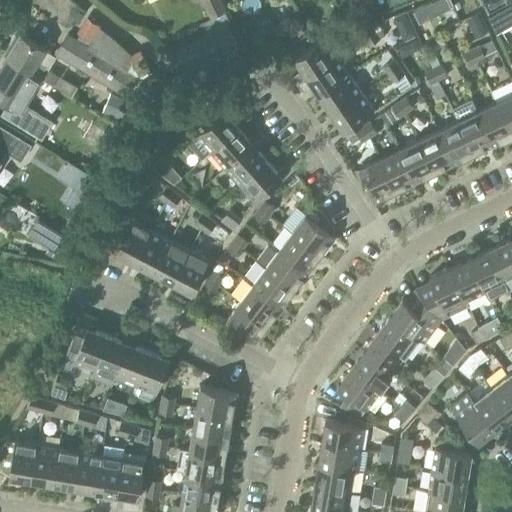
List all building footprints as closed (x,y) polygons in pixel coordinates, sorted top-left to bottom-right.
[(202,0),(211,18),(227,10),(221,0),(202,0)] [(435,0),(431,2),(437,14),(452,7),(447,0),(435,0)] [(497,33),(511,24),(511,4),(489,17),(497,33)] [(406,12),(393,18),(400,31),(412,25),(406,12)] [(91,39),(100,24),(88,17),(79,31),(91,39)] [(185,65),(235,41),(236,40),(227,21),(176,46),(185,65)] [(476,38),(487,33),(482,21),(471,27),(476,38)] [(360,30),(365,37),(376,30),(370,22),(360,30)] [(380,37),(376,30),(365,37),(370,44),(380,37)] [(126,94),(137,75),(68,31),(55,52),(126,94)] [(13,46),(7,56),(42,77),(41,77),(54,85),(60,75),(46,66),(47,65),(38,59),(45,47),(21,33),(20,34),(16,34),(11,43),(13,46)] [(297,83),(298,83),(338,55),(325,36),(307,49),(304,45),(292,53),(302,68),(292,75),(297,83)] [(398,47),(402,56),(412,52),(407,42),(398,47)] [(480,44),(472,48),(478,60),(486,56),(480,44)] [(464,52),(470,63),(478,60),(472,48),(464,52)] [(312,82),(320,94),(350,73),(338,55),(298,83),(297,83),(302,89),(312,82)] [(0,97),(13,106),(7,116),(42,137),(52,121),(25,104),(41,77),(42,77),(7,56),(3,62),(0,67),(0,97)] [(394,58),(384,65),(389,73),(400,66),(394,58)] [(441,63),(433,67),(439,78),(447,74),(441,63)] [(404,73),(400,66),(389,73),(394,80),(404,73)] [(425,70),(431,82),(439,78),(433,67),(425,70)] [(362,91),(350,73),(320,94),(332,111),(362,91)] [(439,78),(431,82),(433,85),(432,85),(437,96),(446,93),(439,78)] [(375,109),(362,91),(332,111),(344,130),(375,109)] [(511,93),(497,100),(511,131),(511,93)] [(407,95),(399,100),(407,110),(414,106),(407,95)] [(474,152),(494,143),(478,110),(477,110),(472,98),(452,107),(458,119),(474,152)] [(392,105),(399,116),(407,110),(399,100),(392,105)] [(478,110),(494,143),(511,134),(511,131),(497,100),(478,110)] [(128,105),(118,101),(113,112),(125,117),(128,105)] [(202,158),(212,150),(211,149),(239,125),(230,115),(237,108),(232,102),(210,121),(207,117),(196,127),(199,130),(197,133),(187,142),(202,158)] [(439,128),(455,162),(474,152),(458,119),(439,128)] [(371,120),(363,125),(371,135),(378,130),(371,120)] [(0,159),(6,149),(21,159),(30,144),(0,125),(0,159)] [(239,125),(211,149),(212,150),(226,166),(261,135),(256,130),(249,136),(239,125)] [(363,140),(371,135),(363,125),(356,130),(363,140)] [(435,171),(455,162),(439,128),(419,137),(435,171)] [(226,166),(240,181),(267,157),(259,147),(266,141),(261,135),(226,166)] [(400,147),(415,180),(435,171),(419,137),(400,147)] [(396,189),(415,180),(400,147),(381,156),(396,189)] [(366,179),(376,199),(396,189),(381,156),(355,168),(362,181),(366,179)] [(277,168),(267,157),(240,181),(255,199),(290,168),(285,162),(277,168)] [(182,176),(177,171),(169,178),(174,183),(182,176)] [(167,200),(174,190),(167,184),(159,195),(167,200)] [(174,190),(167,200),(174,205),(181,195),(174,190)] [(218,200),(212,194),(204,201),(210,208),(218,200)] [(265,199),(259,207),(269,214),(275,207),(265,199)] [(259,207),(254,213),(264,221),(269,214),(259,207)] [(209,215),(202,211),(195,221),(201,226),(209,215)] [(306,212),(292,231),(322,253),(335,234),(306,212)] [(217,221),(209,215),(201,226),(209,232),(217,221)] [(134,260),(152,228),(132,217),(122,237),(117,235),(111,248),(134,260)] [(134,260),(154,270),(171,238),(152,228),(134,260)] [(71,238),(59,231),(47,250),(59,257),(71,238)] [(292,231),(279,248),(309,270),(322,253),(292,231)] [(238,233),(232,240),(243,247),(248,240),(238,233)] [(511,242),(509,237),(489,247),(505,280),(511,276),(511,242)] [(154,270),(172,280),(190,248),(171,238),(154,270)] [(232,240),(227,247),(237,255),(243,247),(232,240)] [(470,256),(486,289),(485,289),(489,298),(509,289),(504,280),(505,280),(489,247),(470,256)] [(211,259),(190,248),(172,280),(193,291),(211,259)] [(279,248),(266,265),(296,287),(309,270),(279,248)] [(470,256),(450,265),(466,298),(485,289),(486,289),(470,256)] [(266,265),(253,282),(283,305),(296,287),(266,265)] [(466,298),(450,265),(430,275),(432,279),(417,286),(442,318),(469,305),(466,298)] [(212,270),(207,278),(219,283),(223,276),(212,270)] [(203,285),(215,291),(219,283),(207,278),(203,285)] [(253,282),(240,300),(270,322),(283,305),(253,282)] [(424,342),(442,318),(417,286),(407,300),(403,297),(389,315),(419,337),(418,338),(424,342)] [(257,339),(270,322),(240,300),(227,317),(257,339)] [(99,318),(82,311),(66,354),(62,364),(71,368),(75,359),(95,367),(109,332),(96,327),(99,318)] [(389,315),(376,333),(406,355),(418,338),(419,337),(389,315)] [(478,326),(479,327),(485,338),(504,328),(497,315),(478,326)] [(472,330),(478,342),(485,338),(479,327),(472,330)] [(109,332),(95,367),(96,367),(92,376),(112,384),(116,374),(115,374),(132,331),(126,328),(122,337),(109,332)] [(116,374),(136,382),(149,348),(136,343),(140,334),(132,331),(115,374),(116,374)] [(506,348),(511,344),(511,340),(507,332),(499,337),(506,348)] [(393,372),(406,355),(376,333),(364,349),(393,372)] [(157,390),(174,347),(166,344),(163,353),(149,348),(136,382),(157,390)] [(469,354),(464,360),(473,369),(479,363),(489,357),(481,347),(469,354)] [(380,389),(393,372),(364,349),(351,367),(380,389)] [(458,367),(468,375),(473,369),(464,360),(458,367)] [(435,365),(429,372),(439,380),(444,374),(435,365)] [(367,407),(380,389),(351,367),(337,385),(367,407)] [(511,411),(511,376),(508,371),(491,385),(511,411)] [(433,387),(439,380),(429,372),(423,378),(433,387)] [(201,383),(198,406),(234,412),(238,390),(201,383)] [(511,411),(491,385),(474,398),(496,427),(511,414),(511,411)] [(479,441),(496,427),(474,398),(467,390),(449,404),(456,412),(470,430),(478,439),(479,441)] [(163,393),(161,402),(174,404),(176,395),(163,393)] [(46,398),(33,395),(26,406),(42,410),(46,398)] [(56,400),(46,398),(42,410),(52,413),(56,400)] [(406,398),(401,404),(410,413),(416,406),(406,398)] [(124,414),(128,404),(118,400),(114,411),(124,414)] [(428,401),(423,408),(432,416),(438,409),(428,401)] [(161,402),(160,410),(173,413),(174,404),(161,402)] [(405,419),(410,413),(401,404),(395,411),(405,419)] [(194,427),(230,433),(234,412),(198,406),(194,427)] [(77,420),(85,422),(89,410),(80,407),(77,420)] [(443,425),(432,416),(423,408),(417,414),(437,432),(443,425)] [(97,412),(89,410),(85,422),(94,424),(97,412)] [(326,419),(322,441),(358,447),(362,425),(356,424),(357,417),(338,414),(337,420),(326,419)] [(118,432),(127,434),(130,422),(122,419),(118,432)] [(139,424),(130,422),(127,434),(135,437),(139,424)] [(227,454),(230,433),(194,427),(190,448),(227,454)] [(478,439),(470,430),(461,437),(468,447),(478,439)] [(156,433),(155,442),(167,444),(169,436),(156,433)] [(439,433),(437,445),(450,448),(452,435),(439,433)] [(11,438),(5,474),(31,479),(37,442),(11,438)] [(355,468),(358,447),(322,441),(319,462),(355,468)] [(31,479),(53,482),(59,446),(37,442),(31,479)] [(155,442),(153,451),(166,453),(167,444),(155,442)] [(382,442),(380,450),(393,452),(394,444),(382,442)] [(436,445),(432,468),(468,474),(472,451),(450,448),(437,445),(436,445)] [(74,486),(80,449),(59,446),(53,482),(74,486)] [(187,469),(223,475),(227,454),(190,448),(190,449),(180,447),(176,469),(187,470),(187,469)] [(74,486),(96,490),(102,453),(80,449),(74,486)] [(391,461),(393,452),(380,450),(379,459),(377,471),(390,473),(392,461),(391,461)] [(102,453),(96,490),(117,493),(123,456),(102,453)] [(146,460),(123,456),(117,493),(140,497),(146,460)] [(319,462),(315,483),(351,489),(355,468),(319,462)] [(432,468),(428,489),(465,495),(468,474),(432,468)] [(223,475),(187,469),(187,470),(183,491),(219,497),(223,475)] [(395,475),(394,484),(406,486),(408,477),(395,475)] [(148,485),(160,487),(162,478),(149,476),(148,485)] [(348,511),(351,489),(315,483),(311,505),(348,511)] [(405,494),(406,486),(394,484),(392,492),(405,494)] [(148,485),(146,494),(159,496),(160,487),(148,485)] [(375,485),(373,493),(386,495),(387,487),(375,485)] [(433,511),(461,511),(465,495),(428,489),(425,511),(433,511)] [(216,511),(219,497),(183,491),(181,502),(173,501),(171,511),(216,511)] [(384,504),(386,495),(373,493),(372,502),(384,504)]
